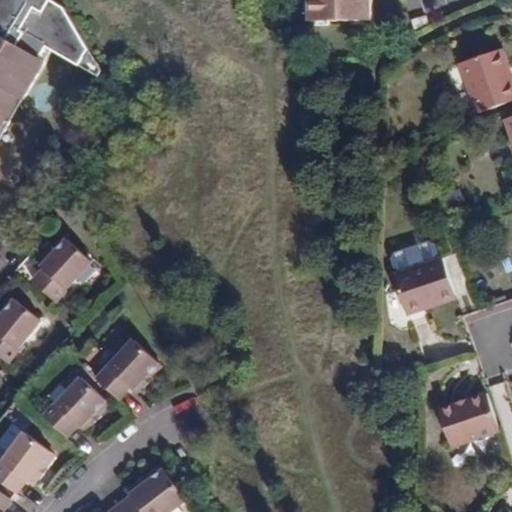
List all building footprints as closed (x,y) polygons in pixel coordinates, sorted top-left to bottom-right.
[(0,0),(0,116),(16,91),(21,94),(44,56),(37,53),(46,41),(51,44),(77,60),(88,43),(64,1),(61,0),(0,0)] [(309,0),(310,23),(371,22),(370,0),(309,0)] [(426,17),(411,22),(414,31),(430,27),(426,17)] [(44,56),(51,44),(46,41),(37,53),(44,56)] [(77,60),(97,72),(101,67),(88,43),(77,60)] [(511,81),(501,52),(495,54),(505,83),(511,81)] [(476,115),(511,101),(511,83),(511,81),(505,83),(495,54),(460,66),(476,115)] [(0,129),(21,94),(16,91),(0,116),(0,129)] [(67,234),(55,247),(45,257),(41,262),(45,265),(34,276),(56,296),(93,259),(67,234)] [(49,242),(39,251),(45,257),(55,247),(49,242)] [(427,311),(426,308),(454,299),(444,265),(394,278),(404,317),(408,316),(424,312),(427,311)] [(0,354),(5,359),(40,320),(15,297),(3,311),(0,314),(0,354)] [(427,311),(455,303),(454,299),(426,308),(427,311)] [(411,328),(427,324),(424,312),(408,316),(411,328)] [(133,338),(95,376),(116,397),(126,386),(129,388),(136,382),(143,374),(157,361),(133,338)] [(141,388),(149,381),(143,374),(136,382),(141,388)] [(73,424),(78,428),(84,422),(91,414),(104,400),(80,377),(43,417),(63,435),(73,424)] [(451,407),(437,412),(450,449),(497,432),(484,396),(464,403),(465,407),(453,411),(451,407)] [(89,427),(97,418),(91,414),(84,422),(89,427)] [(48,454),(19,432),(14,437),(39,464),(48,454)] [(30,475),(36,468),(39,464),(14,437),(0,454),(0,484),(11,492),(20,480),(24,482),(30,475)] [(124,491),(127,493),(115,504),(121,511),(158,511),(181,492),(156,464),(145,473),(138,479),(124,491)] [(36,480),(42,472),(36,468),(30,475),(36,480)] [(140,468),(133,473),(138,479),(145,473),(140,468)]
